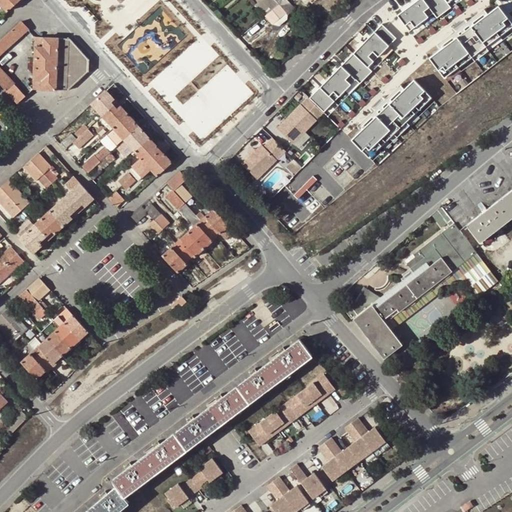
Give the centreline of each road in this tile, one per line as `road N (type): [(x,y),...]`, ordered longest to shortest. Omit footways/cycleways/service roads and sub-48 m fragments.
road 1 (residential): [(62,511),(119,458),(318,307)]
road 2 (residential): [(283,268),(62,436)]
road 3 (residential): [(313,302),(511,132)]
road 4 (residential): [(215,511),(386,383)]
road 5 (residential): [(275,93),(370,0)]
road 6 (residential): [(201,168),(283,268)]
road 7 (residential): [(275,93),(190,0)]
